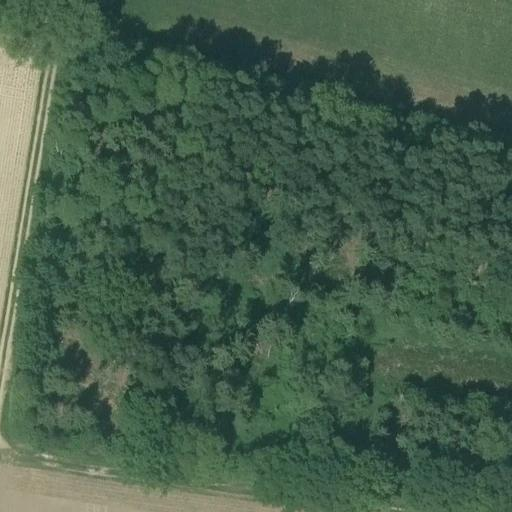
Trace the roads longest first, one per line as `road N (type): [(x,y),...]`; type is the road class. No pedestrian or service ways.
road 1 (track): [(0,451),(418,511)]
road 2 (track): [(66,0),(0,403)]
road 3 (track): [(267,490),(295,388),(323,327)]
